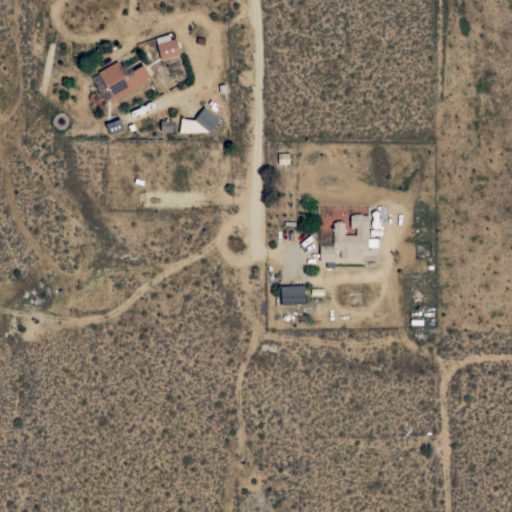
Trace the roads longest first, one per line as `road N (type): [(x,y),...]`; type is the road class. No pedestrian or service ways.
road 1 (track): [(265,0),(264,246),(256,277),(262,335),(356,345),(404,334),(451,367),(511,357)]
road 2 (track): [(403,216),(390,263),(354,280),(264,246)]
road 3 (track): [(445,364),(447,511)]
